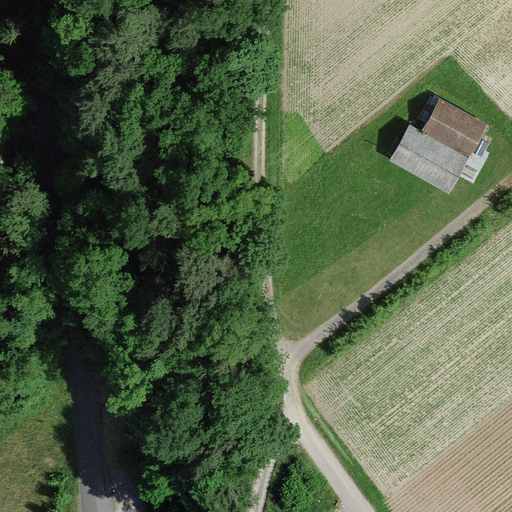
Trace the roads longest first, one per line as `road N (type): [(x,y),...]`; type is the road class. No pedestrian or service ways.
road 1 (tertiary): [(96,511),(37,0)]
road 2 (track): [(282,367),(268,286),(264,0)]
road 3 (residential): [(360,511),(289,413),(282,367)]
